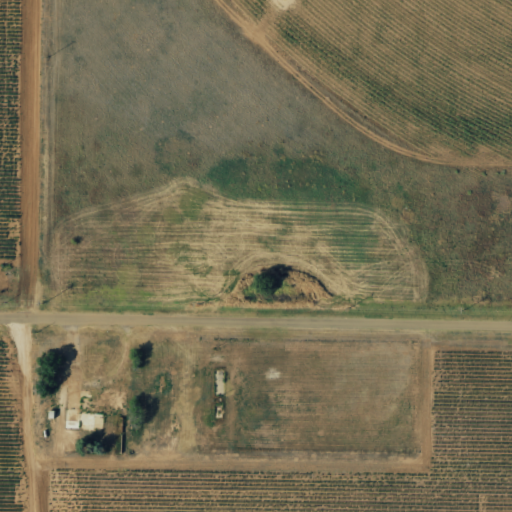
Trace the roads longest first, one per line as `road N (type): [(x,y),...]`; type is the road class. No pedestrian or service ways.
road 1 (residential): [(511,321),(54,313)]
road 2 (residential): [(54,313),(57,0)]
